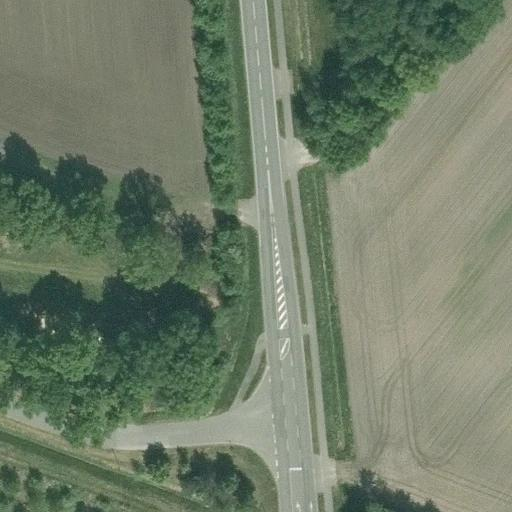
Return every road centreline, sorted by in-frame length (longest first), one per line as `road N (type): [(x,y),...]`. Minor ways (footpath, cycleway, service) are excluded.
road 1 (tertiary): [(254,0),(291,421)]
road 2 (unclassified): [(0,403),(106,434),(291,421)]
